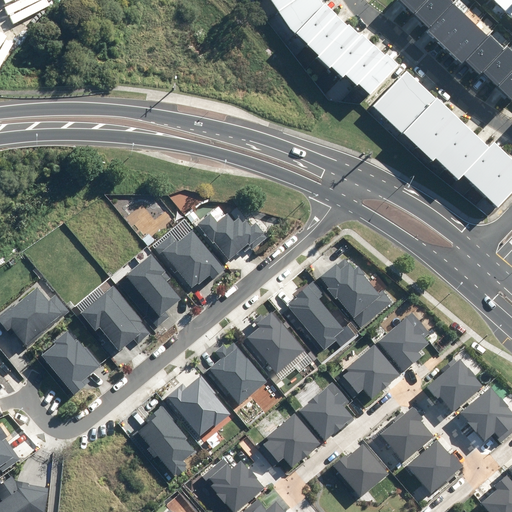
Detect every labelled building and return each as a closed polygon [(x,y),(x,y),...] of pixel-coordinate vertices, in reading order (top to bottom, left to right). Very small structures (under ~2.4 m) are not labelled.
[(271,0),(295,35),(331,69),(332,68),(343,78),(345,75),(356,86),(358,84),(370,96),(398,66),(375,44),(373,47),(349,23),(346,26),(324,5),(320,0),(271,0)] [(511,110),(511,45),(461,0),(398,0),(387,11),(433,53),(491,104),(509,113),(511,110)] [(511,0),(494,0),(511,16),(511,0)] [(408,69),(372,105),(431,163),(436,158),(458,180),(465,173),(498,206),(511,192),(511,159),(493,141),(487,147),(408,69)] [(143,337),(151,331),(113,284),(80,310),(95,329),(100,325),(118,348),(139,332),(143,337)] [(63,314),(70,309),(55,292),(47,299),(36,285),(13,304),(12,303),(0,312),(0,321),(6,329),(11,325),(25,342),(61,312),(63,314)] [(392,333),(390,332),(378,342),(402,370),(419,355),(417,353),(427,345),(422,339),(428,333),(411,313),(401,322),(403,323),(392,333)] [(55,341),(41,353),(74,392),(90,379),(87,375),(101,363),(86,345),(85,346),(78,338),(76,339),(67,328),(54,339),(55,341)] [(397,374),(372,347),(360,358),(362,360),(350,371),(347,367),(335,378),(352,397),(361,388),(368,395),(383,382),(385,384),(397,374)] [(436,398),(438,395),(451,410),(479,386),(464,368),(461,370),(452,360),(441,369),(444,372),(427,387),(436,398)] [(348,402),(331,383),(300,411),(328,442),(354,418),(344,406),(348,402)] [(278,400),(266,385),(251,398),(263,413),(278,400)] [(499,402),(488,389),(461,415),(469,424),(472,422),(476,426),(474,428),(485,439),(491,432),(499,441),(511,429),(511,418),(511,419),(509,421),(495,406),(499,402)] [(402,466),(432,440),(435,437),(420,421),(423,418),(412,406),(377,437),(402,466)] [(324,445),(296,412),(295,411),(255,444),(276,469),(284,462),(292,472),(324,445)] [(405,465),(422,486),(428,481),(436,490),(452,477),(451,473),(461,465),(438,438),(405,465)] [(390,475),(363,443),(349,455),(346,452),(330,467),(360,502),(390,475)] [(223,455),(199,476),(230,511),(240,511),(268,489),(237,453),(228,461),(223,455)] [(0,511),(41,511),(45,510),(48,490),(47,490),(48,485),(29,482),(29,480),(16,478),(13,473),(0,481),(0,494),(2,498),(0,499),(0,511)] [(511,511),(511,486),(500,473),(474,495),(487,511),(486,511),(511,511)] [(284,511),(276,501),(266,510),(261,504),(251,511),(284,511)]
